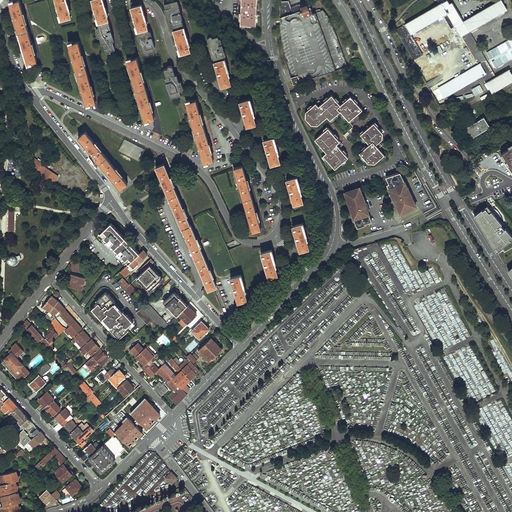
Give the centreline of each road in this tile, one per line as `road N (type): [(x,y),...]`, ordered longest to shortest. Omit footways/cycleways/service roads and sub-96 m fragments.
road 1 (secondary): [(339,0),(441,198),(511,310)]
road 2 (secondary): [(511,290),(439,171),(352,0)]
road 3 (residential): [(31,96),(46,92),(185,161),(206,177),(236,236),(252,243),(273,238)]
road 4 (residential): [(147,0),(174,56),(278,192),(273,238)]
road 5 (residential): [(332,245),(332,201),(287,107),(268,0)]
road 6 (residential): [(483,176),(431,117),(366,0)]
road 7 (residential): [(111,200),(240,346)]
road 8 (residential): [(49,278),(173,415)]
road 9 (residential): [(100,488),(0,377)]
road 10 (residential): [(31,96),(111,200)]
